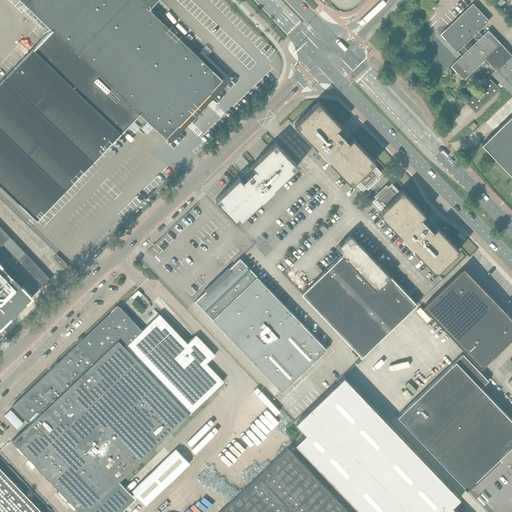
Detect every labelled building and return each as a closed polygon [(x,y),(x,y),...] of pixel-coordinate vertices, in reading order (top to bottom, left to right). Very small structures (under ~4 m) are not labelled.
[(50,31),(0,82),(0,183),(37,219),(140,113),(158,130),(160,132),(166,138),(222,79),(217,75),(220,72),(220,70),(210,61),(209,61),(200,52),(197,55),(149,9),(154,4),(157,0),(22,0),(52,28),(50,31)] [(473,3),(441,34),(457,51),(458,50),(462,55),(451,66),(464,79),(484,59),(495,69),(491,73),(510,92),(511,94),(511,52),(511,53),(488,30),(482,35),(478,31),(489,21),(473,3)] [(492,25),(488,28),(494,34),(498,31),(492,25)] [(475,113),(500,89),(490,79),(465,102),(475,113)] [(381,173),(373,164),(375,161),(352,138),(340,126),(341,125),(318,101),(294,124),(351,184),(353,182),(362,191),(366,188),(367,189),(380,178),(378,176),(381,173)] [(511,116),(495,133),(484,143),(483,142),(482,144),(511,175),(511,116)] [(246,171),(268,194),(298,166),(275,142),(251,165),(252,165),(246,171)] [(268,194),(246,171),(239,177),(215,199),(238,223),(268,194)] [(400,192),(391,183),(388,186),(386,184),(374,196),(376,198),(372,201),(380,210),(378,212),(435,272),(459,250),(437,226),(436,227),(424,214),(425,214),(402,190),(400,192)] [(0,262),(0,246),(3,244),(43,286),(50,279),(0,226),(0,326),(0,327),(32,297),(0,262)] [(362,357),(417,304),(350,234),(335,248),(342,255),(302,294),(362,357)] [(67,264),(57,254),(53,258),(63,268),(67,264)] [(240,259),(229,269),(227,267),(227,268),(230,271),(222,278),(221,277),(220,277),(221,277),(215,283),(214,283),(215,284),(207,292),(205,289),(204,289),(206,291),(195,301),(282,392),(326,349),(283,304),(240,259)] [(423,307),(481,368),(511,338),(511,318),(464,268),(423,307)] [(196,335),(196,336),(187,343),(159,314),(142,331),(118,305),(12,406),(30,424),(12,441),(80,511),(121,511),(135,499),(138,496),(146,505),(189,463),(176,449),(132,490),(135,493),(132,496),(119,481),(224,382),(206,363),(215,355),(196,335)] [(397,417),(466,489),(470,486),(472,489),(473,488),(469,484),(494,461),(495,462),(511,445),(511,419),(456,361),(397,417)] [(360,511),(457,511),(452,506),(460,498),(344,376),(296,423),(306,433),(295,444),(360,511)] [(348,511),(305,467),(287,448),(259,475),(231,502),(239,511),(348,511)] [(0,511),(38,511),(0,471),(0,511)] [(239,511),(231,502),(220,511),(239,511)]
